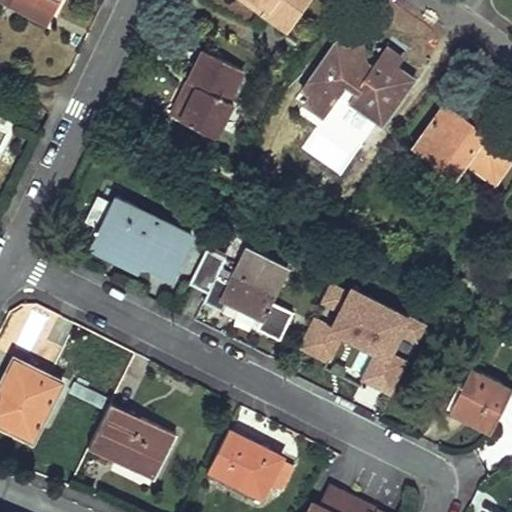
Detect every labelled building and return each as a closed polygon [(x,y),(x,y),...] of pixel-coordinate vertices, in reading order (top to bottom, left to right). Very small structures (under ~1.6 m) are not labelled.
[(59,0),(6,0),(11,2),(12,0),(29,0),(54,12),(59,0)] [(29,0),(12,0),(11,2),(49,21),(54,12),(29,0)] [(249,0),(265,11),(269,5),(261,0),(249,0)] [(265,11),(288,27),(307,0),(261,0),(269,5),(265,11)] [(336,40),(331,47),(343,56),(348,48),(336,40)] [(364,109),(382,122),(414,78),(396,65),(381,54),(373,66),(364,59),(366,56),(364,42),(349,46),(348,48),(343,56),(331,47),(316,68),(325,75),(311,94),(329,108),(323,116),(346,134),(364,109)] [(387,45),(381,54),(396,65),(403,56),(387,45)] [(228,98),(242,69),(204,50),(188,81),(197,86),(181,118),(215,135),(232,100),(228,98)] [(316,68),(302,87),(311,94),(325,75),(316,68)] [(188,81),(172,113),(181,118),(197,86),(188,81)] [(311,94),(304,103),(323,116),(329,108),(311,94)] [(464,114),(446,101),(419,139),(460,168),(465,160),(486,175),(501,153),(510,160),(511,157),(511,136),(491,121),(485,129),(464,114)] [(470,106),(464,114),(485,129),(491,121),(470,106)] [(460,168),(419,139),(413,148),(453,177),(460,168)] [(501,153),(486,175),(495,181),(510,160),(501,153)] [(191,235),(137,208),(116,198),(114,204),(98,196),(85,221),(95,226),(88,240),(139,265),(143,256),(173,271),(191,235)] [(217,276),(227,257),(208,247),(190,283),(208,293),(204,302),(224,312),(229,302),(262,319),(257,328),(280,340),(294,313),(271,301),(288,268),(249,247),(231,283),(217,276)] [(375,352),(361,378),(390,393),(408,360),(387,350),(397,331),(417,341),(426,324),(351,285),(348,290),(331,281),(321,301),(338,310),(331,324),(314,315),(298,346),(328,362),(342,334),(375,352)] [(229,302),(224,312),(257,328),(262,319),(229,302)] [(22,363),(14,359),(6,377),(13,380),(22,363)] [(14,432),(33,442),(62,382),(22,363),(13,380),(6,377),(0,388),(0,413),(19,422),(14,432)] [(492,428),(511,387),(470,368),(451,409),(492,428)] [(142,418),(110,402),(108,406),(139,422),(142,418)] [(139,422),(108,406),(88,448),(121,464),(125,455),(157,471),(175,435),(142,418),(139,422)] [(492,428),(451,409),(448,413),(489,433),(492,428)] [(19,422),(0,413),(0,425),(14,432),(19,422)] [(285,455),(229,428),(209,471),(264,496),(270,483),(283,489),(295,465),(283,459),(285,455)] [(157,471),(125,455),(121,464),(152,480),(157,471)] [(343,511),(351,495),(330,485),(320,506),(332,511),(343,511)] [(385,511),(351,495),(343,511),(332,511),(320,506),(312,502),(307,511),(385,511)]
